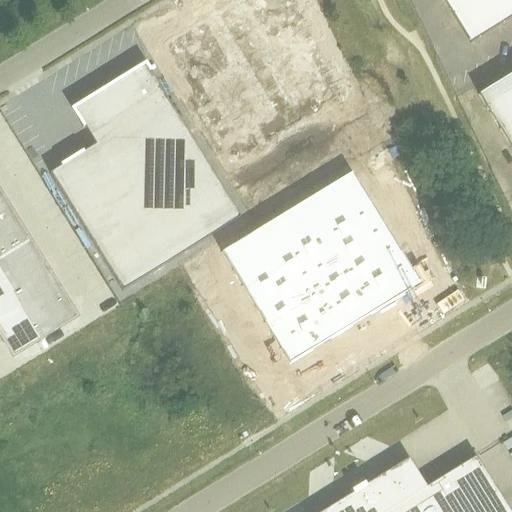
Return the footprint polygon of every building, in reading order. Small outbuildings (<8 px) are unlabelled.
[(204,34),(174,53),(238,156),(293,122),(337,95),(291,0),(258,0),(253,3),(251,0),(247,0),(226,13),(201,28),(204,34)] [(511,0),(443,0),(470,44),(511,18),(511,0)] [(95,145),(50,174),(123,291),(240,218),(145,65),(73,110),(95,145)] [(511,74),(479,95),(511,149),(511,74)] [(352,173),(221,253),(289,365),(407,293),(408,293),(421,285),(413,272),(352,173)] [(0,193),(0,337),(13,358),(77,318),(0,193)] [(170,298),(0,403),(0,457),(33,511),(54,511),(234,401),(170,298)] [(511,410),(502,417),(506,422),(511,418),(511,410)] [(510,511),(476,456),(427,487),(409,458),(366,485),(364,483),(362,484),(364,487),(355,492),(353,490),(351,491),(353,493),(321,511),(510,511)]
